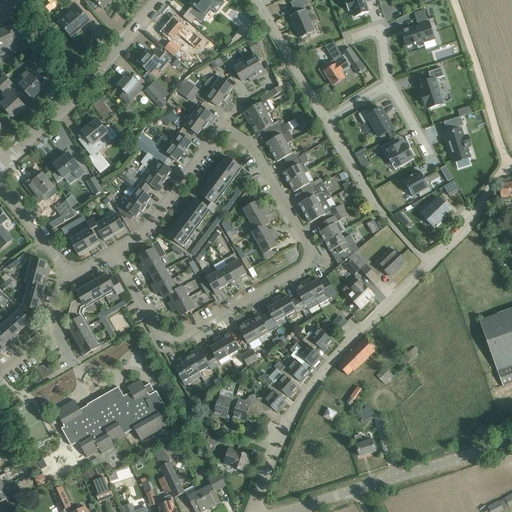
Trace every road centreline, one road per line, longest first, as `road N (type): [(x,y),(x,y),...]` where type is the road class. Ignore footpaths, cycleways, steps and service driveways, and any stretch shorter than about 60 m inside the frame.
road 1 (residential): [(254,511),(303,395),(466,227),(510,164)]
road 2 (residential): [(111,251),(156,327),(174,337),(305,265),(306,245),(250,146),(225,133)]
road 3 (unclassified): [(287,511),(511,440)]
road 4 (tertiary): [(0,163),(160,0)]
road 5 (track): [(511,164),(453,0)]
road 6 (residential): [(225,133),(212,138),(143,233),(111,251)]
road 7 (residential): [(326,121),(258,0)]
road 8 (residential): [(0,375),(47,334),(67,277)]
